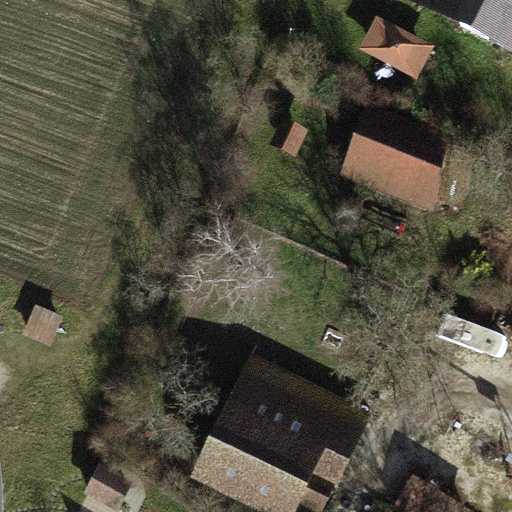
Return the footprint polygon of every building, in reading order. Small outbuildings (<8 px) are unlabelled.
[(511,55),(511,0),(413,0),(412,2),(511,55)] [(423,51),(381,30),(367,56),(409,78),(423,51)] [(431,211),(455,157),(366,119),(343,174),(431,211)] [(307,134),(276,121),(264,151),(295,163),(307,134)] [(296,511),(331,437),(229,391),(185,487),(241,511),(296,511)] [(124,511),(136,488),(98,470),(84,498),(111,511),(124,511)] [(421,511),(479,511),(482,506),(420,479),(408,506),(421,511)]
